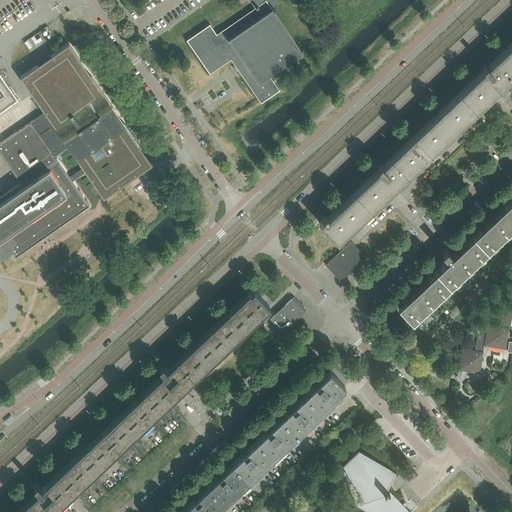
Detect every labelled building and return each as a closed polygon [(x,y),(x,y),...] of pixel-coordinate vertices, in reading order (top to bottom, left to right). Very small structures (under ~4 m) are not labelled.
[(238,69),(240,72),(261,102),(279,89),(269,74),(302,52),(271,8),(270,7),(278,2),(277,0),(249,0),(255,8),(217,34),(209,23),(186,40),(209,73),(230,58),(238,69)] [(379,168),(327,217),(326,216),(320,221),(319,223),(338,242),(399,184),(501,87),(511,76),(511,42),(487,66),(486,64),(482,67),(484,69),(382,165),(381,164),(377,167),(379,168)] [(0,258),(10,251),(15,258),(90,206),(73,181),(86,173),(102,197),(132,177),(144,168),(150,164),(138,146),(117,114),(107,100),(85,67),(84,68),(73,54),(67,44),(20,77),(42,111),(0,141),(0,152),(21,182),(0,196),(0,109),(17,98),(0,76),(0,258)] [(511,197),(492,217),(489,214),(483,220),(486,223),(455,252),(452,249),(449,251),(446,248),(442,252),(445,256),(442,258),(445,261),(417,288),(414,285),(408,291),(411,294),(398,306),(412,321),(511,226),(511,197)] [(363,257),(353,246),(349,242),(327,263),(330,267),(340,278),(363,257)] [(156,370),(152,374),(158,380),(36,496),(30,489),(27,492),(33,499),(19,511),(52,511),(56,508),(59,506),(62,503),(179,392),(183,388),(184,387),(269,307),(254,290),(252,292),(249,288),(245,292),(249,295),(162,377),(156,370)] [(283,333),(305,312),(292,298),(270,319),(283,333)] [(511,305),(511,301),(505,300),(500,326),(487,324),(487,326),(479,325),(475,350),(462,348),(458,370),(462,371),(479,374),(484,345),(505,349),(509,327),(508,327),(511,305)] [(212,511),(344,387),(329,371),(319,381),(316,378),(312,381),(315,384),(295,404),(292,400),(288,404),(291,407),(270,427),(267,424),(264,427),(266,430),(246,449),(243,447),(239,450),(242,453),(222,473),(219,470),(215,473),(218,476),(197,495),(195,493),(191,496),(193,499),(180,511),(212,511)] [(184,387),(179,392),(189,403),(194,398),(184,387)] [(357,506),(367,511),(410,511),(386,486),(395,473),(357,449),(343,464),(346,469),(342,472),(357,506)] [(59,506),(56,508),(59,511),(69,511),(62,503),(59,506)]
